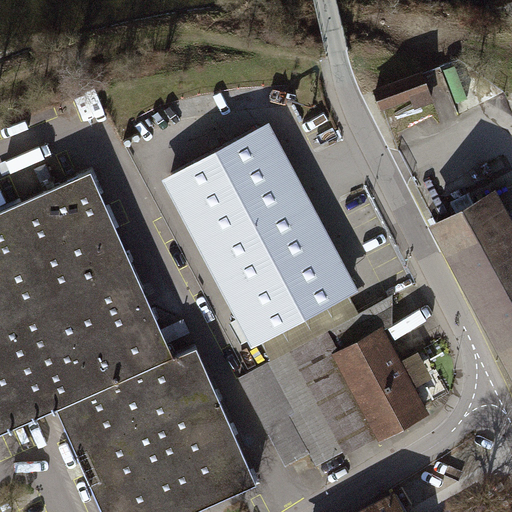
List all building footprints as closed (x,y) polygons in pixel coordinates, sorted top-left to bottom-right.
[(423,74),(376,91),(383,108),(415,96),(418,107),(434,102),(423,74)] [(259,129),(173,175),(260,336),(346,291),(259,129)] [(0,431),(62,405),(109,511),(187,511),(257,482),(200,354),(184,361),(99,169),(0,212),(0,431)] [(511,220),(499,195),(438,228),(511,365),(511,220)] [(371,308),(328,331),(383,432),(385,435),(428,411),(384,330),(397,323),(389,310),(376,317),(371,308)] [(328,331),(269,362),(297,414),(292,417),(311,452),(319,467),(383,432),(328,331)] [(297,414),(269,362),(240,378),(286,465),(311,452),(292,417),(297,414)] [(402,511),(395,497),(367,511),(402,511)]
